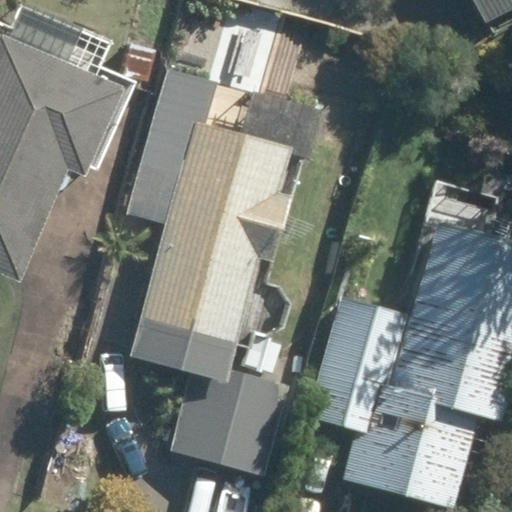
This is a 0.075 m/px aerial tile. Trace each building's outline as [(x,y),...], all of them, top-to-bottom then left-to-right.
[(511,0),(473,0),(487,23),(511,8),(511,0)] [(0,273),(16,280),(64,170),(80,178),(84,170),(93,173),(97,166),(120,175),(136,137),(113,128),(132,82),(98,67),(108,42),(21,5),(10,30),(0,24),(0,273)] [(129,42),(120,75),(146,83),(155,49),(129,42)] [(164,226),(131,356),(190,370),(168,451),(265,477),(288,387),(229,371),(258,259),(274,264),(291,196),(276,193),(285,156),(307,162),(320,109),(252,92),(241,135),(202,125),(212,82),(164,70),(127,217),(164,226)] [(511,259),(432,237),(409,318),(340,298),(306,417),(360,431),(346,480),(451,510),(478,417),(499,423),(511,379),(511,259)]
